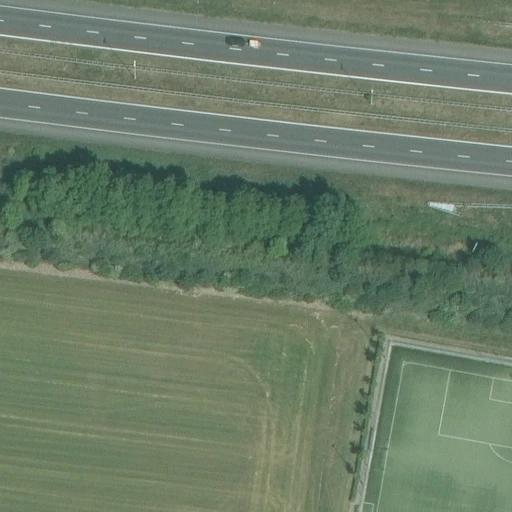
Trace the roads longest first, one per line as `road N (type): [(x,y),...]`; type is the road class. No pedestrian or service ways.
road 1 (motorway): [(0,105),(511,164)]
road 2 (motorway): [(511,71),(0,15)]
